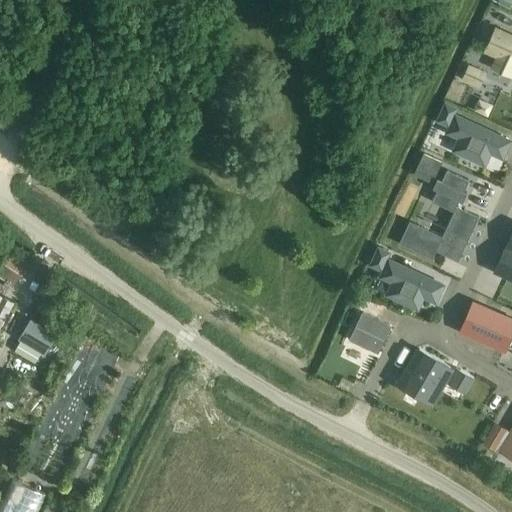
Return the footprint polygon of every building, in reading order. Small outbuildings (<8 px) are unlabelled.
[(492,67),(509,75),(511,68),(511,36),(495,28),(484,50),(497,56),(492,67)] [(477,84),(482,73),(468,66),(463,77),(477,84)] [(479,100),(475,109),(486,114),(490,106),(479,100)] [(445,101),(436,120),(449,126),(457,108),(445,101)] [(454,149),(483,163),(489,151),(501,156),(508,140),(455,115),(447,131),(460,137),(454,149)] [(478,216),(456,206),(458,200),(461,202),(466,192),(463,191),(468,180),(446,169),(441,180),(436,178),(432,188),(436,190),(431,201),(453,211),(441,236),(409,221),(398,243),(431,258),(435,250),(457,260),(478,216)] [(388,252),(378,247),(370,264),(380,269),(388,252)] [(511,250),(508,249),(497,272),(511,278),(511,250)] [(0,260),(0,270),(15,280),(27,263),(7,250),(0,260)] [(387,294),(416,307),(422,295),(434,301),(442,285),(388,260),(380,276),(393,281),(387,294)] [(361,295),(357,305),(376,315),(381,304),(361,295)] [(503,350),(511,328),(511,318),(473,301),(460,331),(503,350)] [(349,338),(376,351),(389,325),(362,312),(349,338)] [(27,319),(15,339),(42,354),(53,334),(27,319)] [(419,348),(398,385),(429,403),(450,366),(419,348)] [(473,378),(456,366),(450,377),(468,388),(473,378)] [(493,448),(502,434),(493,429),(484,442),(493,448)] [(511,451),(511,432),(503,446),(511,451)] [(36,511),(51,484),(23,470),(1,511),(36,511)]
